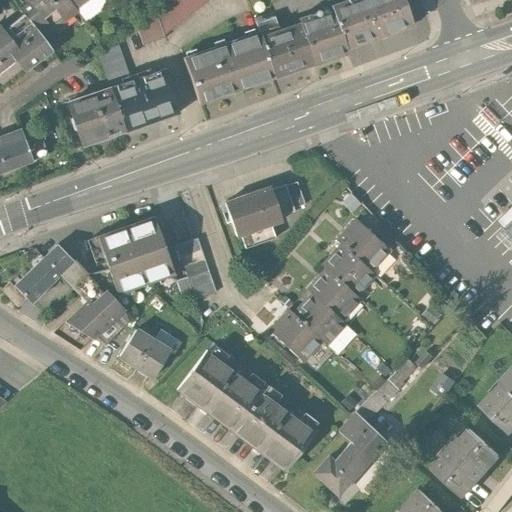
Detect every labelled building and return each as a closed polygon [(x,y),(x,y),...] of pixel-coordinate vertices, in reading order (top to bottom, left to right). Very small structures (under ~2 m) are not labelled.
[(37,9),(30,0),(27,0),(20,6),(25,12),(28,16),(37,9)] [(77,8),(70,0),(30,0),(37,9),(53,30),(79,10),(77,8)] [(70,0),(77,8),(87,0),(70,0)] [(169,0),(156,10),(164,35),(208,0),(169,0)] [(334,0),(333,1),(333,2),(350,46),(416,22),(407,0),(334,0)] [(277,76),(316,62),(351,50),(350,46),(333,2),(300,13),(301,18),(279,25),(261,31),(277,76)] [(156,10),(136,26),(143,44),(164,36),(164,35),(156,10)] [(0,20),(0,88),(52,48),(28,16),(25,12),(6,27),(0,20)] [(261,31),(279,25),(275,13),(257,20),(259,26),(261,31)] [(198,103),(277,76),(261,31),(259,26),(181,54),(198,103)] [(98,53),(108,84),(130,77),(117,40),(98,53)] [(108,84),(124,130),(176,112),(160,66),(130,77),(108,84)] [(63,100),(79,145),(124,130),(108,84),(63,100)] [(20,126),(0,133),(0,171),(33,159),(25,139),(20,126)] [(25,139),(33,159),(49,153),(41,133),(25,139)] [(297,180),(286,184),(293,205),(304,202),(297,180)] [(271,182),(225,198),(238,236),(241,235),(245,248),(276,237),(271,224),(284,219),(282,214),(295,210),(293,205),(286,184),(273,188),(271,182)] [(511,209),(499,222),(505,228),(511,221),(511,209)] [(176,272),(156,214),(86,238),(96,265),(107,261),(118,292),(176,272)] [(390,249),(355,217),(336,238),(340,243),(371,270),(390,249)] [(197,238),(177,246),(187,276),(177,280),(184,301),(215,291),(197,238)] [(75,259),(57,241),(13,284),(26,297),(31,303),(61,274),(75,259)] [(378,276),(371,270),(340,243),(322,263),(328,269),(362,296),(378,276)] [(75,259),(61,274),(85,299),(88,296),(93,299),(103,290),(75,259)] [(362,296),(328,269),(309,292),(313,295),(343,320),(359,301),(362,296)] [(18,304),(26,297),(13,284),(11,281),(3,288),(18,304)] [(93,299),(88,296),(85,299),(65,319),(96,337),(125,306),(108,286),(103,290),(93,299)] [(350,325),(343,320),(313,295),(294,317),(321,340),(332,347),(350,325)] [(125,306),(96,337),(106,345),(129,320),(125,306)] [(304,360),(321,340),(294,317),(287,311),(269,332),(304,360)] [(153,379),(173,348),(139,326),(119,357),(153,379)] [(263,388),(236,369),(210,349),(179,391),(206,410),(232,429),(263,388)] [(435,356),(427,349),(416,362),(424,369),(435,356)] [(407,357),(355,410),(366,419),(417,367),(407,357)] [(457,382),(443,370),(431,385),(445,396),(457,382)] [(511,434),(511,370),(479,407),(511,435),(511,434)] [(232,429),(259,449),(285,468),(316,427),(289,408),(263,388),(232,429)] [(330,453),(312,473),(340,498),(391,442),(366,419),(355,410),(338,430),(351,442),(336,458),(330,453)] [(501,457),(469,429),(459,440),(455,436),(439,454),(443,457),(432,469),(464,498),(501,457)] [(445,511),(420,488),(399,509),(402,511),(401,511),(445,511)]
